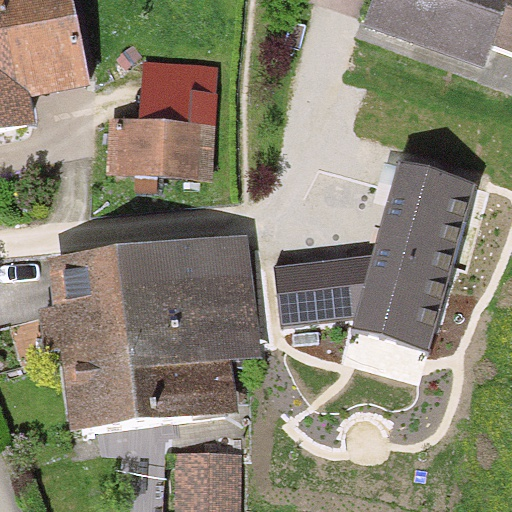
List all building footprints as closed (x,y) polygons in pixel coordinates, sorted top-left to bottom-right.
[(0,0),(0,129),(36,122),(30,96),(92,84),(75,0),(0,0)] [(511,0),(373,0),(365,25),(484,67),(492,45),(511,51),(511,0)] [(144,59),(140,120),(217,124),(220,64),(144,59)] [(111,118),(107,175),(213,180),(217,124),(140,120),(111,118)] [(477,184),(401,159),(373,256),(274,267),(283,328),(357,318),(354,328),(429,350),(477,184)] [(249,234),(49,258),(54,305),(38,307),(43,354),(59,352),(69,433),(240,412),(234,360),(264,356),(249,234)] [(176,452),(174,511),(241,511),(243,453),(176,452)]
